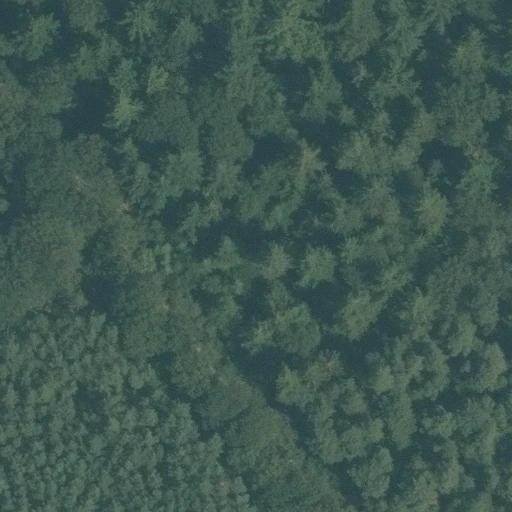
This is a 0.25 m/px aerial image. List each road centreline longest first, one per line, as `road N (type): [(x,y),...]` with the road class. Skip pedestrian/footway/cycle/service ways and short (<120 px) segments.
road 1 (track): [(99,218),(325,511)]
road 2 (track): [(274,439),(452,310),(493,316),(511,346)]
road 3 (track): [(105,0),(103,116),(71,168)]
road 4 (track): [(0,312),(61,264),(99,218)]
